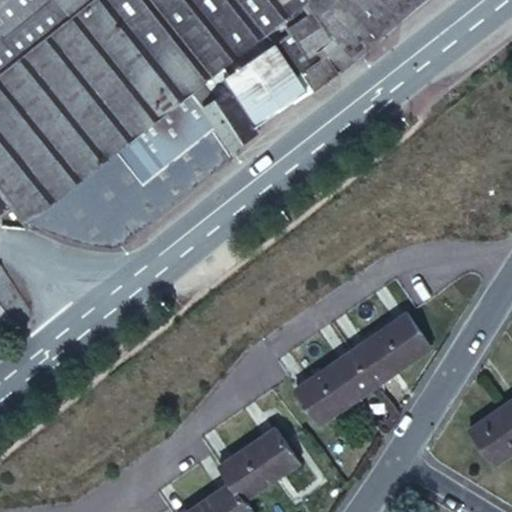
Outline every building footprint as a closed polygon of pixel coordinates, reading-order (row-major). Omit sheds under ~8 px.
[(0,206),(5,213),(17,229),(23,224),(112,155),(175,106),(185,97),(301,6),(306,0),(90,0),(69,17),(0,71),(0,206)] [(55,0),(0,0),(0,71),(69,17),(55,0)] [(55,0),(69,17),(90,0),(55,0)] [(288,33),(275,42),(310,92),(330,77),(316,53),(334,37),(308,0),(306,0),(301,6),(307,14),(285,29),(288,33)] [(308,0),(334,37),(316,53),(330,77),(333,75),(345,66),(353,60),(422,0),(308,0)] [(307,14),(301,6),(185,97),(195,111),(229,88),(223,78),(275,42),(288,33),(285,29),(307,14)] [(310,92),(275,42),(223,78),(229,88),(195,111),(224,153),(250,135),(247,130),(285,106),(286,108),(310,92)] [(109,255),(228,159),(225,154),(224,153),(195,111),(185,97),(175,106),(112,155),(23,224),(32,232),(38,238),(50,243),(60,247),(70,250),(77,252),(84,254),(91,254),(109,255)] [(0,352),(31,328),(1,273),(0,272),(0,352)] [(402,329),(349,366),(371,399),(425,361),(402,329)] [(181,340),(144,369),(178,413),(215,383),(181,340)] [(318,437),(371,399),(349,366),(295,405),(318,437)] [(511,462),(511,411),(471,441),(495,474),(511,462)] [(270,440),(217,476),(228,492),(240,511),(241,511),(294,476),(270,440)] [(240,511),(228,492),(199,511),(240,511)]
